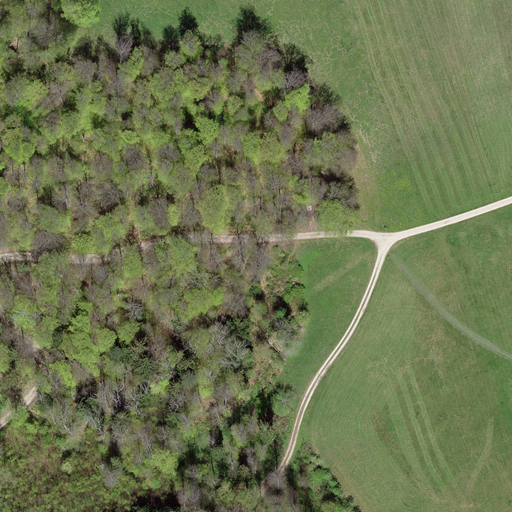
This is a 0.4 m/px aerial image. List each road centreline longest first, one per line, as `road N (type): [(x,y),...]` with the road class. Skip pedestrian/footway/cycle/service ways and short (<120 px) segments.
road 1 (track): [(343,234),(0,258)]
road 2 (track): [(240,511),(282,459),(307,391),(361,310),(381,255)]
road 3 (track): [(0,310),(38,347),(44,367),(37,388),(0,426)]
road 4 (track): [(511,200),(386,236)]
